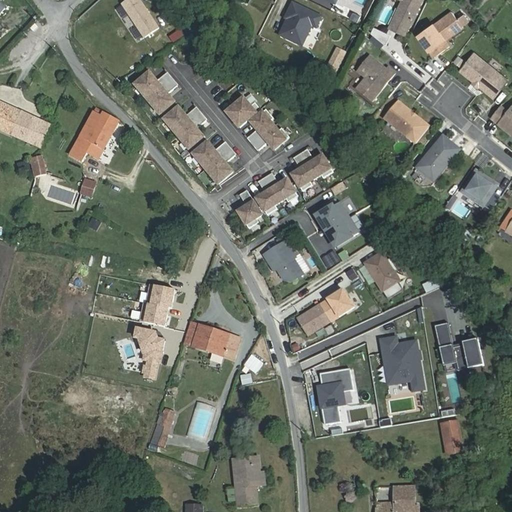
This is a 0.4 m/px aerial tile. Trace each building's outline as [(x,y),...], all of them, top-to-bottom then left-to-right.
[(402,0),(403,0),(393,29),(397,31),(405,35),(421,0),(402,0)] [(323,18),(295,4),(287,19),(292,21),(290,23),(287,24),(281,35),(299,44),(302,37),(306,39),(313,26),(317,28),(323,18)] [(463,26),(452,11),(421,34),(420,38),(434,57),(450,46),(445,40),(444,38),(448,35),(449,37),(463,26)] [(354,20),(361,23),(364,17),(357,13),(354,20)] [(387,34),(374,27),(371,33),(386,46),(391,35),(387,34)] [(394,37),(397,31),(393,29),(390,28),(387,34),(391,35),(394,37)] [(347,52),(337,47),(326,69),(335,74),(347,52)] [(475,54),(462,71),(476,82),(478,82),(480,84),(480,86),(495,98),(509,81),(475,54)] [(459,56),(455,63),(462,67),(466,59),(459,56)] [(358,90),(373,102),(396,73),(389,68),(388,70),(371,57),(359,72),(367,78),(358,90)] [(151,72),(136,85),(144,95),(147,93),(151,98),(173,79),(167,73),(158,81),(151,72)] [(153,105),(161,115),(176,102),(168,94),(178,86),(173,79),(151,98),(155,103),(153,105)] [(227,112),(240,127),(261,110),(255,103),(251,106),(243,96),(234,104),(235,106),(227,112)] [(431,126),(400,101),(386,118),(417,144),(431,126)] [(0,129),(43,148),(52,126),(0,102),(0,129)] [(511,110),(510,113),(503,106),(493,118),(511,133),(511,110)] [(165,119),(173,129),(176,127),(180,132),(202,114),(196,108),(187,116),(180,107),(165,119)] [(99,160),(120,121),(104,112),(97,109),(95,112),(71,155),(83,162),(87,154),(99,160)] [(274,118),(267,109),(252,122),(258,130),(248,139),(253,145),(275,126),(271,121),(274,118)] [(182,139),(190,149),(205,137),(197,129),(207,121),(202,114),(180,132),(184,137),(182,139)] [(275,150),(290,137),(282,128),(279,131),(275,126),(253,145),(258,151),(268,142),(275,150)] [(443,134),(416,168),(435,183),(462,149),(443,134)] [(216,151),(209,142),(194,154),(202,164),(205,162),(209,167),(231,149),(225,143),(216,151)] [(219,184),(233,172),(226,163),(236,155),(231,149),(209,167),(213,172),(211,174),(219,184)] [(324,178),(334,172),(324,155),(315,161),(308,149),(301,154),(316,178),(322,175),(324,178)] [(293,175),(303,191),(313,185),(311,182),(316,178),(301,154),(294,158),(301,169),(293,175)] [(32,160),(36,176),(47,173),(43,157),(32,160)] [(21,180),(33,177),(29,161),(17,164),(21,180)] [(499,184),(477,170),(463,192),(484,206),(499,184)] [(48,179),(47,173),(36,176),(38,182),(48,179)] [(288,202),(298,196),(288,179),(279,185),(272,173),(265,178),(281,202),(286,199),(288,202)] [(35,183),(33,177),(21,180),(23,186),(35,183)] [(257,199),(267,215),(277,209),(275,206),(281,202),(265,178),(258,182),(265,193),(257,199)] [(97,183),(87,180),(82,194),(93,197),(97,183)] [(263,215),(247,190),(240,195),(247,206),(239,212),(250,228),(260,222),(257,218),(263,215)] [(318,217),(338,247),(360,233),(340,203),(318,217)] [(98,231),(103,222),(94,217),(89,225),(98,231)] [(293,282),(305,275),(294,259),(296,257),(287,242),(266,256),(276,271),(279,269),(286,279),(293,282)] [(382,254),(366,264),(389,300),(404,291),(399,284),(402,282),(396,273),(399,271),(391,259),(387,262),(382,254)] [(353,270),(347,274),(352,282),(358,278),(353,270)] [(437,277),(423,283),(427,292),(441,285),(437,277)] [(354,308),(344,291),(320,306),(331,323),(354,308)] [(331,323),(320,306),(297,320),(308,337),(331,323)] [(193,323),(186,344),(234,360),(241,339),(193,323)] [(448,323),(436,326),(446,374),(484,365),(478,339),(453,345),(448,323)] [(399,336),(379,339),(388,387),(411,383),(413,393),(427,391),(418,340),(400,343),(399,336)] [(292,345),(295,352),(302,349),(299,342),(292,345)] [(350,370),(321,375),(323,385),(317,386),(321,410),(323,410),(326,425),(341,423),(339,408),(347,406),(345,392),(354,391),(350,370)] [(164,447),(168,435),(175,413),(167,410),(162,426),(159,425),(153,443),(164,447)] [(443,425),(449,456),(463,453),(459,422),(443,425)] [(258,488),(262,487),(259,456),(234,459),(239,508),(260,505),(258,488)] [(416,487),(396,488),(396,503),(378,504),(378,511),(420,511),(420,504),(416,504),(416,487)] [(392,499),(393,491),(380,490),(379,498),(392,499)]
